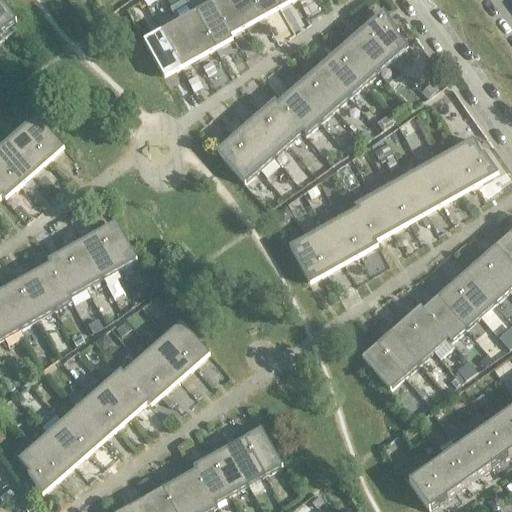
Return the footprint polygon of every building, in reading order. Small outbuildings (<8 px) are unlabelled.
[(144,0),(143,1),(148,8),(159,0),(144,0)] [(248,31),(230,0),(214,0),(209,3),(211,7),(212,6),(230,40),(248,31)] [(264,21),(252,0),(230,0),(248,31),(264,21)] [(281,12),(274,0),(252,0),(264,21),(281,12)] [(298,2),(296,0),(274,0),(281,12),(298,2)] [(20,30),(0,2),(0,41),(1,43),(20,30)] [(212,6),(211,7),(195,16),(216,53),(221,50),(219,46),(230,40),(212,6)] [(384,15),(370,27),(365,31),(393,64),(408,51),(397,38),(399,36),(384,15)] [(216,53),(195,16),(178,25),(199,63),(216,53)] [(199,63),(178,25),(161,34),(182,72),(199,63)] [(393,64),(365,31),(350,44),(379,76),(393,64)] [(182,72),(161,34),(143,44),(164,82),(182,72)] [(379,76),(350,44),(336,57),(364,89),(379,76)] [(364,89),(336,57),(322,69),(350,102),(364,89)] [(212,64),(203,69),(208,78),(217,73),(212,64)] [(350,102),(322,69),(307,82),(335,114),(350,102)] [(197,79),(189,83),(195,94),(202,90),(197,79)] [(335,114),(307,82),(293,95),(321,127),(335,114)] [(321,127),(293,95),(278,107),(303,137),(306,140),(321,127)] [(303,137),(278,107),(268,116),(265,113),(261,117),(289,149),(303,137)] [(289,149),(261,117),(246,130),(274,162),(289,149)] [(65,152),(37,120),(21,133),(49,165),(65,152)] [(274,162),(246,130),(232,142),(260,175),(274,162)] [(49,165),(21,133),(7,146),(35,178),(49,165)] [(260,175),(232,142),(216,156),(245,188),(260,175)] [(473,143),(456,153),(477,190),(499,178),(484,157),(482,158),(473,143)] [(35,178),(7,146),(0,151),(0,167),(21,191),(35,178)] [(382,150),(376,154),(382,164),(387,161),(388,161),(382,150)] [(477,190),(456,153),(439,162),(460,200),(477,190)] [(460,200),(439,162),(422,171),(443,209),(460,200)] [(0,167),(0,196),(3,200),(13,191),(16,195),(21,191),(0,167)] [(443,209),(422,171),(406,181),(426,218),(443,209)] [(426,218),(406,181),(389,190),(410,228),(426,218)] [(410,228),(389,190),(372,200),(393,237),(410,228)] [(393,237),(372,200),(354,209),(356,213),(357,213),(376,247),(393,237)] [(287,210),(278,216),(283,223),(286,223),(293,219),(287,210)] [(357,213),(356,213),(340,222),(361,260),(367,257),(364,253),(376,247),(357,213)] [(361,260),(340,222),(323,232),(344,269),(361,260)] [(117,226),(105,233),(107,236),(119,230),(117,226)] [(138,263),(119,230),(107,236),(105,233),(99,236),(120,273),(138,263)] [(344,269),(323,232),(307,241),(328,278),(344,269)] [(120,273),(99,236),(82,245),(103,282),(120,273)] [(511,239),(510,238),(496,251),(511,268),(511,239)] [(328,278),(307,241),(289,251),(310,288),(328,278)] [(103,282),(82,245),(65,254),(86,292),(103,282)] [(511,293),(511,268),(496,251),(482,263),(510,296),(511,293)] [(86,292),(65,254),(60,257),(62,261),(51,268),(69,301),(70,301),(86,292)] [(510,296),(482,263),(467,276),(495,308),(510,296)] [(69,301),(51,268),(34,277),(54,315),(72,305),(70,301),(69,301)] [(495,308),(467,276),(453,288),(481,321),(495,308)] [(54,315),(34,277),(17,287),(38,324),(54,315)] [(38,324),(17,287),(0,295),(21,333),(38,324)] [(481,321),(453,288),(438,301),(466,333),(481,321)] [(21,333),(0,295),(0,335),(4,343),(21,333)] [(466,333),(438,301),(423,314),(449,343),(448,344),(451,347),(466,333)] [(449,343),(423,314),(414,323),(411,319),(406,324),(434,356),(448,344),(449,343)] [(434,356),(406,324),(391,336),(420,369),(434,356)] [(119,332),(118,332),(123,339),(133,333),(128,325),(119,332)] [(210,359),(182,326),(167,340),(195,372),(210,359)] [(511,331),(500,342),(510,353),(511,350),(511,331)] [(420,369),(391,336),(377,349),(405,381),(420,369)] [(108,337),(100,344),(106,351),(114,344),(108,337)] [(74,343),(77,349),(85,344),(82,338),(74,343)] [(195,372),(167,340),(152,352),(180,385),(195,372)] [(405,381),(377,349),(362,362),(390,394),(405,381)] [(180,385),(152,352),(138,365),(166,397),(180,385)] [(486,359),(480,365),(484,369),(491,364),(486,359)] [(138,365),(124,377),(123,378),(148,407),(158,398),(161,401),(166,397),(138,365)] [(469,366),(458,374),(466,384),(478,376),(469,366)] [(121,374),(106,387),(134,420),(148,407),(123,378),(124,377),(121,374)] [(455,382),(451,385),(456,390),(460,387),(455,382)] [(134,420),(106,387),(91,400),(119,432),(134,420)] [(119,432),(91,400),(77,413),(105,445),(119,432)] [(105,445),(77,413),(62,425),(90,458),(105,445)] [(505,415),(486,428),(508,459),(511,456),(511,427),(506,418),(507,418),(505,415)] [(90,458),(62,425),(48,438),(76,470),(90,458)] [(508,459),(486,428),(467,441),(470,444),(471,443),(491,472),(508,459)] [(262,432),(250,439),(244,442),(265,480),(283,470),(262,432)] [(76,470),(48,438),(33,450),(62,483),(76,470)] [(265,480),(244,442),(228,452),(249,489),(265,480)] [(471,443),(470,444),(458,452),(478,481),(491,472),(471,443)] [(62,483),(33,450),(18,463),(30,476),(28,478),(43,499),(62,483)] [(249,489),(228,452),(211,461),(232,498),(249,489)] [(458,452),(446,461),(445,461),(465,490),(478,481),(458,452)] [(444,458),(425,471),(448,502),(465,490),(445,461),(446,461),(444,458)] [(232,498),(211,461),(205,464),(208,468),(196,474),(215,508),(232,498)] [(434,511),(448,502),(425,471),(407,484),(426,511),(434,511)] [(215,508),(196,474),(179,484),(194,511),(216,511),(218,511),(215,508)] [(194,511),(179,484),(162,493),(172,511),(194,511)] [(172,511),(162,493),(145,502),(150,511),(172,511)] [(150,511),(145,502),(129,511),(128,511),(150,511)]
